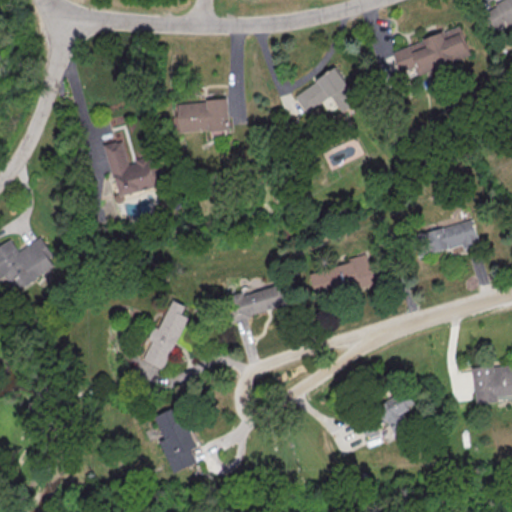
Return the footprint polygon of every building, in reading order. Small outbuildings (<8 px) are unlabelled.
[(511,0),(499,0),(481,10),(493,30),(511,19),(511,0)] [(391,50),(399,71),(414,66),(417,75),(469,57),(459,26),(391,50)] [(293,94),(305,112),(330,96),(340,111),(358,100),(336,66),(293,94)] [(180,131),(229,129),(228,99),(178,101),(180,131)] [(106,144),(119,202),(124,201),(122,195),(163,185),(156,155),(128,162),(123,140),(106,144)] [(462,245),(463,248),(478,244),(472,219),(416,234),(421,255),(462,245)] [(57,266),(40,237),(17,251),(11,240),(0,246),(0,277),(5,275),(14,291),(57,266)] [(310,272),(316,297),(375,282),(367,253),(348,257),(349,262),(310,272)] [(289,306),(284,284),(244,293),(243,292),(227,295),(232,319),(289,306)] [(187,315),(182,314),(186,305),(172,299),(161,328),(154,326),(149,339),(152,340),(144,361),(165,369),(187,315)] [(408,390),(379,403),(394,436),(407,430),(399,413),(415,406),(408,390)] [(159,441),(173,472),(196,462),(190,449),(195,447),(177,406),(154,416),(165,439),(159,441)]
